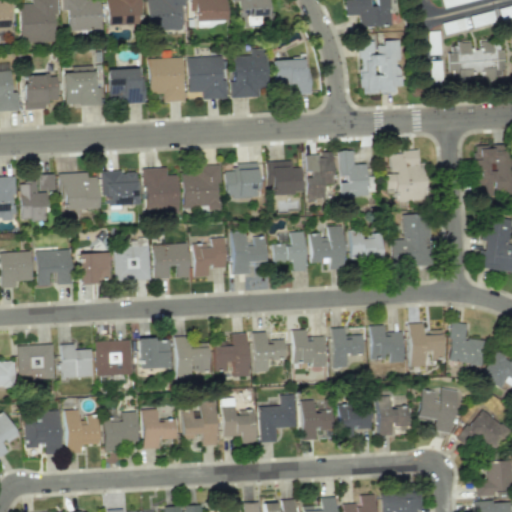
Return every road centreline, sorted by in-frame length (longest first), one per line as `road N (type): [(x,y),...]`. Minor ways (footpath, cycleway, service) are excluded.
road 1 (residential): [(0,317),(448,292),(511,307)]
road 2 (residential): [(511,117),(0,145)]
road 3 (residential): [(439,511),(436,462),(17,487),(1,511)]
road 4 (residential): [(448,121),(460,293)]
road 5 (residential): [(343,126),(339,69),(311,0)]
